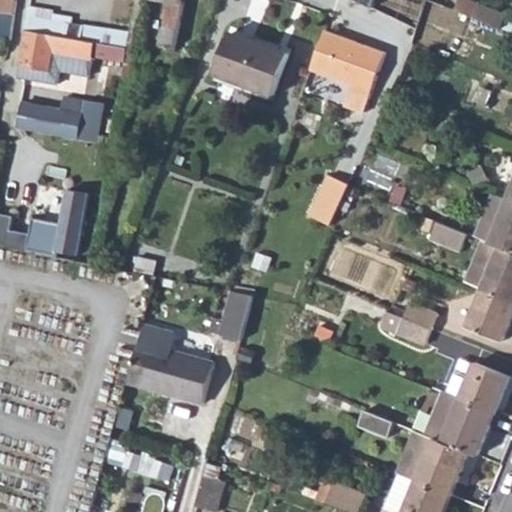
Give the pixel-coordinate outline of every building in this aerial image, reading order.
[(127,49),(126,55),(137,57),(147,0),(135,0),(130,34),(127,49)] [(170,0),(170,3),(167,2),(160,45),(168,46),(167,52),(174,53),(183,0),(170,0)] [(467,0),(458,0),(453,12),(500,31),(506,16),(467,0)] [(28,5),(25,31),(127,49),(130,34),(72,24),(73,17),(53,13),(53,10),(28,5)] [(0,39),(10,41),(15,13),(0,11),(0,39)] [(25,31),(17,78),(58,85),(62,61),(54,59),(55,54),(92,62),(93,57),(125,63),(126,55),(127,49),(25,31)] [(323,31),(309,71),(350,85),(343,106),(363,113),(384,53),(323,31)] [(228,32),(213,74),(274,95),(288,53),(228,32)] [(63,80),(89,84),(91,73),(65,69),(63,80)] [(23,104),(19,128),(79,138),(79,140),(96,143),(102,104),(64,98),(62,111),(23,104)] [(332,229),(350,187),(330,178),(312,220),(332,229)] [(0,244),(58,256),(59,251),(79,256),(91,194),(69,190),(63,223),(36,218),(33,234),(13,230),(16,215),(0,212),(0,244)] [(492,195),(484,217),(501,223),(509,201),(492,195)] [(484,217),(475,239),(486,243),(501,249),(511,253),(511,202),(509,201),(501,223),(484,217)] [(468,236),(439,224),(435,237),(463,248),(468,236)] [(486,243),(477,265),(492,271),(501,249),(486,243)] [(477,265),(469,285),(485,292),(511,302),(511,253),(501,249),(492,271),(477,265)] [(511,324),(511,302),(485,292),(471,328),(505,342),(511,324)] [(239,293),(227,337),(248,342),(262,298),(239,293)] [(410,304),(405,318),(434,330),(439,315),(410,304)] [(434,330),(405,318),(400,334),(428,346),(434,330)] [(140,344),(129,384),(207,406),(219,366),(176,354),(179,340),(176,334),(145,326),(140,344)] [(462,360),(450,394),(463,400),(476,365),(462,360)] [(476,365),(463,400),(498,414),(511,381),(511,377),(477,364),(476,365)] [(447,394),(439,415),(455,421),(463,400),(450,394),(447,394)] [(439,415),(430,436),(436,438),(471,452),(482,457),(498,414),(463,400),(455,421),(439,415)] [(361,423),(390,435),(397,419),(368,407),(361,423)] [(426,462),(418,482),(453,495),(471,452),(436,438),(430,436),(417,431),(408,454),(426,462)] [(123,440),(116,459),(169,478),(176,459),(123,440)] [(426,462),(408,454),(400,474),(418,482),(426,462)] [(208,477),(200,507),(215,511),(221,511),(231,483),(208,477)] [(446,511),(453,495),(418,482),(406,511),(446,511)] [(345,495),(338,509),(346,511),(368,511),(370,506),(345,495)]
